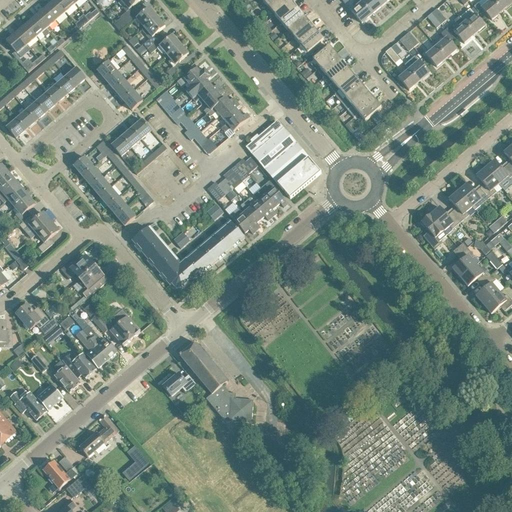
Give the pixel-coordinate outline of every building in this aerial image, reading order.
[(65,14),(75,6),(70,0),(56,0),(55,1),(65,14)] [(117,28),(135,13),(132,8),(141,0),(122,0),(121,2),(124,6),(122,8),(126,13),(120,18),(121,18),(113,25),(117,28)] [(269,9),(279,0),(262,0),(262,1),(269,9)] [(275,16),(291,3),(288,0),(279,0),(269,9),(275,16)] [(362,24),(372,16),(361,4),(361,3),(358,0),(356,0),(353,3),(357,7),(351,12),(362,24)] [(372,16),(381,7),(375,0),(365,0),(361,3),(361,4),(372,16)] [(492,1),(491,0),(483,0),(478,5),(477,5),(474,8),(478,13),(482,10),(492,21),(502,12),(492,0),(492,1)] [(491,0),(492,1),(492,0),(502,12),(511,4),(511,3),(508,0),(491,0)] [(56,22),(65,14),(55,1),(45,10),(56,22)] [(281,24),(288,18),(298,10),(291,3),(275,16),(281,24)] [(478,13),(474,8),(470,11),(470,10),(460,18),(475,36),(485,27),(478,20),(474,16),(478,13)] [(157,18),(149,9),(139,17),(135,13),(117,28),(121,33),(128,27),(134,22),(139,27),(141,25),(144,29),(157,18)] [(50,34),(49,32),(51,30),(49,27),(56,22),(45,10),(36,18),(50,34)] [(288,32),(295,26),(304,18),(298,10),(288,18),(281,24),(288,32)] [(442,25),(446,21),(443,18),(437,10),(432,14),(442,25)] [(437,29),(442,25),(432,14),(427,18),(434,26),(437,29)] [(79,30),(84,26),(89,22),(83,16),(78,20),(79,22),(75,25),(76,27),(79,30)] [(50,34),(36,18),(26,26),(36,38),(42,34),(46,38),(50,34)] [(159,40),(155,36),(165,27),(157,18),(142,31),(150,41),(144,46),(148,50),(159,40)] [(294,39),(301,34),(311,26),(304,18),(295,26),(288,32),(294,39)] [(475,36),(460,18),(459,18),(454,22),(459,28),(455,31),(451,26),(446,30),(455,41),(458,38),(464,45),(475,36)] [(27,46),(36,38),(26,26),(16,34),(27,46)] [(301,47),(317,33),(311,26),(301,34),(294,39),(301,47)] [(447,59),(457,51),(451,44),(455,41),(446,30),(441,35),(445,40),(437,47),(447,59)] [(307,55),(324,41),(317,33),(301,47),(307,55)] [(414,49),(419,45),(416,41),(409,33),(405,37),(414,49)] [(21,59),(30,51),(27,46),(16,34),(7,42),(17,55),(21,59)] [(180,45),(173,36),(163,45),(159,40),(148,50),(151,54),(157,49),(162,55),(164,52),(168,56),(180,45)] [(409,53),(414,49),(405,37),(399,42),(406,49),(409,53)] [(51,55),(60,47),(57,43),(53,47),(52,46),(47,50),(51,55)] [(171,78),(182,68),(178,64),(189,55),(180,45),(168,56),(171,60),(169,62),(173,68),(167,73),(171,78)] [(131,61),(135,57),(127,47),(122,51),(131,61)] [(143,47),(138,52),(141,56),(146,51),(143,47)] [(320,69),(326,64),(336,56),(329,47),(313,61),(320,69)] [(437,68),(447,59),(437,47),(426,56),(430,60),(437,68)] [(395,64),(400,60),(393,52),(391,49),(386,53),(395,64)] [(61,51),(54,57),(58,61),(64,55),(61,51)] [(326,77),(342,63),(336,56),(326,64),(320,69),(326,77)] [(419,83),(429,74),(423,67),(419,62),(415,57),(404,66),(409,71),(419,83)] [(51,59),(44,65),(48,70),(54,64),(51,59)] [(28,74),(41,63),(38,60),(25,70),(28,74)] [(139,71),(144,67),(138,60),(133,64),(139,71)] [(106,82),(117,73),(108,63),(98,72),(106,82)] [(333,85),(349,71),(342,63),(326,77),(333,85)] [(34,74),(38,78),(45,72),(41,68),(34,74)] [(76,89),(86,80),(76,69),(66,78),(76,89)] [(200,73),(197,69),(185,79),(183,78),(177,83),(182,89),(188,84),(191,88),(208,74),(204,70),(200,73)] [(148,81),(153,77),(147,70),(142,74),(148,81)] [(339,92),(346,86),(355,79),(349,71),(333,85),(339,92)] [(409,91),(419,83),(409,71),(399,79),(409,91)] [(115,92),(125,83),(117,73),(106,82),(115,92)] [(193,100),(210,85),(207,81),(211,78),(208,74),(191,88),(186,92),(193,100)] [(35,81),(31,76),(24,82),(28,87),(35,81)] [(66,97),(76,89),(66,78),(56,86),(66,97)] [(362,86),(355,79),(346,86),(339,92),(346,100),(353,93),(362,86)] [(161,87),(155,80),(150,84),(156,90),(161,87)] [(123,102),(134,93),(125,83),(115,92),(123,102)] [(14,91),(18,95),(25,89),(21,85),(14,91)] [(214,89),(210,85),(193,100),(196,103),(201,99),(204,103),(216,93),(221,89),(218,86),(214,89)] [(56,106),(66,97),(56,86),(47,95),(56,106)] [(359,101),(368,94),(362,86),(353,93),(346,100),(352,107),(359,101)] [(211,112),(214,109),(220,104),(224,101),(223,100),(220,97),(224,93),(221,89),(216,93),(204,103),(208,108),(204,112),(207,115),(208,114),(211,111),(211,112)] [(164,103),(171,97),(166,92),(160,98),(164,103)] [(132,112),(136,108),(143,103),(134,93),(123,102),(132,112)] [(4,99),(8,104),(15,98),(11,94),(4,99)] [(366,109),(375,101),(368,94),(359,101),(352,107),(358,115),(359,115),(366,109)] [(46,114),(56,106),(47,95),(37,103),(46,114)] [(229,102),(226,98),(223,100),(224,101),(220,104),(214,109),(211,112),(211,111),(208,114),(211,117),(217,113),(220,117),(231,108),(237,103),(233,99),(229,102)] [(365,123),(381,109),(375,101),(366,109),(359,115),(365,123)] [(36,123),(46,114),(37,103),(27,112),(36,123)] [(227,125),(230,122),(239,114),(236,110),(240,107),(237,103),(231,108),(220,117),(227,125)] [(26,131),(36,123),(27,112),(17,120),(26,131)] [(243,118),(239,114),(230,122),(227,125),(221,130),(229,139),(235,134),(234,133),(250,119),(247,114),(243,118)] [(16,140),(26,131),(17,120),(7,129),(16,140)] [(141,140),(151,132),(142,121),(132,130),(141,140)] [(290,200),(321,174),(284,130),(277,123),(270,129),(247,148),(259,163),(284,192),(290,200)] [(351,134),(354,131),(348,124),(345,126),(351,134)] [(131,149),(141,140),(132,130),(122,138),(131,149)] [(121,157),(131,149),(122,138),(112,147),(121,157)] [(208,141),(206,139),(202,142),(206,146),(203,149),(209,156),(217,149),(210,139),(208,141)] [(107,157),(112,153),(103,143),(96,148),(105,158),(106,157),(107,157)] [(157,159),(164,153),(160,148),(153,154),(157,159)] [(115,167),(120,163),(114,156),(109,160),(115,167)] [(143,163),(147,167),(154,161),(150,157),(143,163)] [(83,177),(93,168),(85,158),(74,167),(83,177)] [(258,167),(254,163),(251,159),(246,163),(243,160),(240,163),(242,166),(244,165),(247,168),(242,172),(245,176),(248,174),(249,175),(258,167)] [(502,189),(504,192),(511,185),(511,172),(507,167),(502,171),(494,162),(492,163),(492,162),(486,167),(487,168),(485,169),(499,185),(502,189)] [(242,166),(240,163),(236,166),(238,169),(234,173),(242,183),(248,178),(247,176),(249,175),(248,174),(245,176),(242,172),(247,168),(244,165),(242,166)] [(0,181),(9,174),(2,166),(0,167),(0,181)] [(118,170),(124,177),(128,173),(123,166),(118,170)] [(133,172),(137,176),(144,170),(140,166),(133,172)] [(91,187),(102,178),(93,168),(83,177),(91,187)] [(498,193),(502,189),(499,185),(485,169),(476,177),(484,186),(479,190),(488,200),(496,193),(498,193)] [(235,189),(242,183),(234,173),(228,178),(231,181),(227,185),(230,188),(232,186),(235,189)] [(2,193),(15,182),(13,180),(14,180),(9,174),(0,181),(0,194),(2,193)] [(137,183),(131,176),(126,180),(132,187),(137,183)] [(99,197),(110,188),(102,178),(91,187),(99,197)] [(230,188),(227,185),(231,181),(228,178),(218,186),(226,195),(232,190),(233,191),(235,189),(232,186),(230,188)] [(16,184),(15,182),(2,193),(0,194),(0,199),(4,204),(9,200),(22,189),(17,183),(16,184)] [(284,209),(288,205),(274,189),(275,188),(270,182),(261,189),(265,193),(277,207),(280,205),(284,209)] [(460,191),(458,193),(472,209),(474,212),(480,207),(488,200),(479,190),(475,194),(467,185),(465,187),(464,186),(459,190),(460,191)] [(138,198),(139,199),(145,193),(139,186),(135,190),(140,196),(138,198)] [(218,203),(226,195),(218,186),(210,193),(218,203)] [(108,207),(119,198),(110,188),(99,197),(108,207)] [(15,208),(28,198),(26,196),(27,195),(22,189),(9,200),(15,208)] [(272,211),(277,207),(265,193),(261,189),(253,196),(259,202),(272,218),(276,215),(272,211)] [(139,199),(147,208),(154,203),(145,193),(139,199)] [(461,223),(469,216),(466,213),(472,209),(458,193),(449,200),(457,209),(452,213),(461,223)] [(29,200),(28,198),(15,208),(19,213),(16,216),(22,224),(29,218),(31,216),(28,212),(35,205),(30,199),(29,200)] [(116,217),(127,208),(119,198),(108,207),(116,217)] [(255,205),(251,199),(246,203),(258,217),(261,221),(265,218),(268,222),(272,218),(259,202),(255,205)] [(257,231),(260,228),(257,224),(261,221),(258,217),(246,203),(241,207),(246,213),(243,215),(252,225),(257,231)] [(219,218),(223,214),(216,206),(215,207),(212,210),(207,214),(214,222),(219,218)] [(125,227),(136,218),(127,208),(116,217),(125,227)] [(447,217),(440,208),(438,210),(437,209),(431,214),(432,215),(430,216),(444,232),(449,227),(452,231),(461,223),(452,213),(447,217)] [(240,218),(235,212),(230,217),(245,235),(249,231),(253,235),(257,231),(252,225),(243,215),(240,218)] [(45,216),(43,214),(33,223),(29,218),(22,224),(19,227),(24,231),(30,226),(37,235),(51,223),(50,222),(51,221),(46,215),(45,216)] [(430,216),(426,220),(425,219),(420,223),(425,229),(425,228),(429,232),(423,238),(435,251),(441,245),(439,243),(447,236),(444,232),(430,216)] [(43,254),(52,246),(48,241),(58,232),(51,223),(37,235),(45,244),(38,249),(43,254)] [(187,261),(199,275),(200,277),(204,273),(204,272),(205,271),(207,270),(210,267),(211,268),(213,266),(215,264),(219,261),(218,260),(221,257),(225,254),(225,255),(230,252),(232,250),(234,248),(233,247),(236,245),(237,244),(239,242),(240,243),(245,239),(231,224),(225,229),(224,230),(219,234),(216,236),(212,240),(209,242),(206,245),(202,249),(199,251),(194,255),(193,256),(187,261)] [(494,224),(489,228),(494,234),(499,230),(494,224)] [(148,229),(132,242),(136,247),(137,246),(140,249),(143,252),(142,253),(145,257),(149,261),(150,260),(152,264),(155,267),(154,268),(158,272),(161,276),(162,275),(165,279),(167,281),(166,282),(170,287),(172,285),(175,289),(182,290),(186,286),(189,283),(188,283),(191,280),(192,281),(194,279),(187,271),(185,273),(180,267),(180,266),(173,259),(167,251),(161,244),(154,236),(148,229)] [(190,242),(188,240),(183,234),(178,238),(177,239),(174,242),(181,250),(185,246),(190,242)] [(499,244),(504,240),(499,235),(495,239),(499,244)] [(494,248),(499,244),(495,239),(490,243),(494,248)] [(457,257),(467,249),(463,244),(453,253),(457,257)] [(460,279),(476,266),(471,260),(474,258),(467,249),(457,257),(461,262),(453,270),(460,279)] [(95,268),(86,257),(77,265),(73,260),(61,271),(69,280),(75,275),(80,280),(95,268)] [(24,271),(29,267),(21,258),(16,262),(24,271)] [(14,263),(10,267),(13,272),(18,268),(14,263)] [(483,274),(476,266),(460,279),(468,288),(477,280),(481,285),(491,277),(486,271),(483,274)] [(99,273),(95,268),(80,280),(88,291),(84,295),(88,300),(111,280),(103,270),(99,273)] [(483,306),(499,293),(492,285),(495,282),(491,277),(481,285),(485,290),(476,297),(483,306)] [(504,298),(499,293),(483,306),(491,315),(500,308),(504,313),(511,306),(511,301),(507,296),(504,298)] [(17,315),(24,324),(23,325),(23,327),(26,330),(28,330),(29,329),(30,331),(36,326),(39,329),(49,321),(39,311),(34,315),(27,306),(17,315)] [(91,318),(96,313),(90,306),(84,310),(91,318)] [(124,348),(132,341),(140,334),(128,319),(129,317),(124,311),(121,311),(119,311),(116,313),(115,314),(114,316),(113,317),(113,320),(110,323),(115,329),(111,333),(117,340),(124,348)] [(104,334),(110,330),(97,315),(92,320),(104,334)] [(6,334),(5,323),(0,322),(0,343),(0,344),(0,349),(12,348),(12,334),(6,334)] [(106,341),(103,343),(89,327),(83,332),(108,361),(117,354),(106,341)] [(98,370),(108,361),(89,339),(82,345),(86,349),(91,354),(88,356),(92,362),(98,370)] [(252,424),(253,406),(254,401),(236,400),(236,395),(229,394),(223,387),(227,383),(195,343),(180,356),(212,395),(206,400),(223,420),(226,418),(229,419),(229,422),(252,424)] [(19,358),(25,353),(20,347),(13,352),(19,358)] [(42,374),(48,369),(37,356),(31,361),(42,374)] [(96,371),(83,356),(75,362),(70,356),(63,362),(78,380),(82,376),(86,380),(96,371)] [(80,385),(61,362),(55,367),(60,373),(55,377),(55,380),(57,382),(59,382),(70,394),(80,385)] [(184,380),(179,374),(163,387),(171,397),(182,389),(186,394),(196,385),(189,376),(184,380)] [(49,412),(63,400),(57,392),(52,387),(38,399),(42,404),(49,412)] [(29,396),(26,393),(20,398),(17,394),(11,399),(16,405),(15,406),(22,414),(27,410),(37,422),(47,414),(40,406),(31,395),(29,396)] [(0,448),(17,434),(0,412),(0,448)] [(97,434),(79,450),(88,459),(106,444),(120,433),(117,430),(112,424),(105,416),(99,422),(105,429),(98,435),(97,434)] [(300,448),(301,440),(290,439),(289,447),(300,448)] [(136,464),(124,474),(130,481),(149,465),(135,449),(128,454),(136,464)] [(300,480),(302,452),(285,451),(282,479),(300,480)] [(54,484),(59,490),(76,476),(72,471),(74,469),(65,459),(59,464),(68,474),(65,476),(54,462),(50,466),(47,465),(44,468),(44,471),(43,472),(50,479),(48,481),(52,486),(54,484)] [(74,499),(90,486),(82,477),(66,491),(74,499)] [(70,511),(75,508),(70,502),(65,506),(66,507),(59,511),(70,511)]
